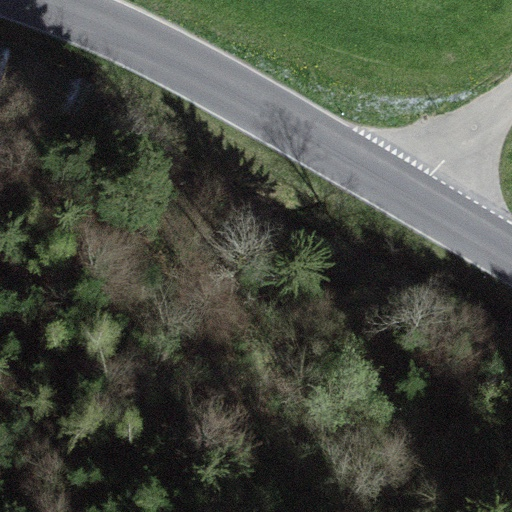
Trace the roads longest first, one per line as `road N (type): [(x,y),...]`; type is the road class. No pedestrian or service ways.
road 1 (tertiary): [(41,0),(182,62),(405,195)]
road 2 (unclassified): [(511,106),(405,195)]
road 3 (tertiary): [(405,195),(511,258)]
